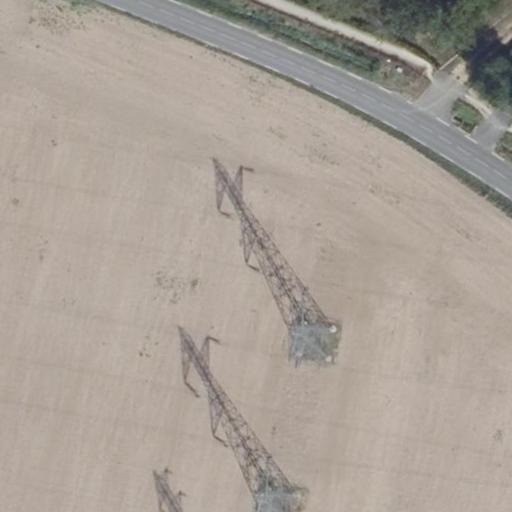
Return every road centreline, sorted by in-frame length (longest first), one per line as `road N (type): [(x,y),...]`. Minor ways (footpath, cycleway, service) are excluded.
road 1 (tertiary): [(511,181),(319,74),(135,0)]
road 2 (track): [(413,120),(511,30)]
